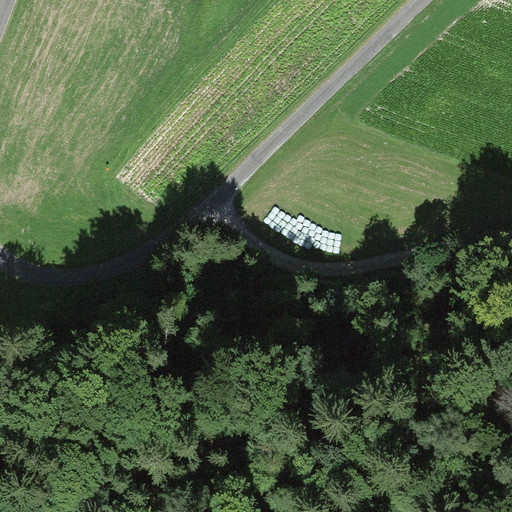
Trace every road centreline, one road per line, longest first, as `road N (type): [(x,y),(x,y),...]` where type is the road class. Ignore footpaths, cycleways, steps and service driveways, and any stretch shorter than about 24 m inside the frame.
road 1 (unclassified): [(0,257),(60,279),(93,276),(147,253),(224,194),(421,0)]
road 2 (track): [(224,194),(267,252),(305,267),(359,266),(511,234)]
